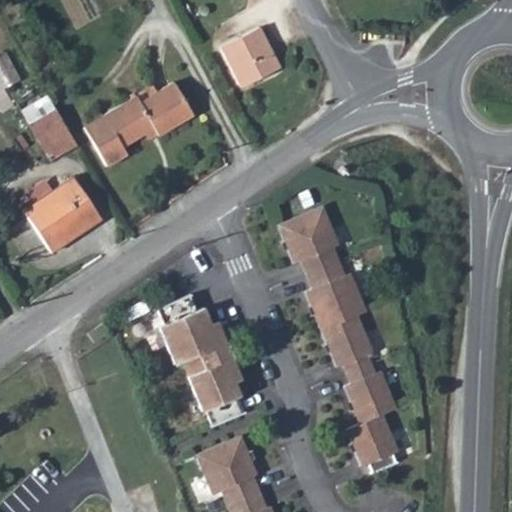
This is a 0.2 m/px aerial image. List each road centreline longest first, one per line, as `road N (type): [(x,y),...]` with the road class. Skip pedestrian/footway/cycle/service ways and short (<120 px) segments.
road 1 (residential): [(213,208),(297,392),(298,450),(326,511)]
road 2 (unknown): [(417,362),(366,105)]
road 3 (tertiary): [(487,250),(469,511)]
road 4 (unclassified): [(0,352),(213,208)]
road 5 (unclassified): [(213,208),(366,105)]
